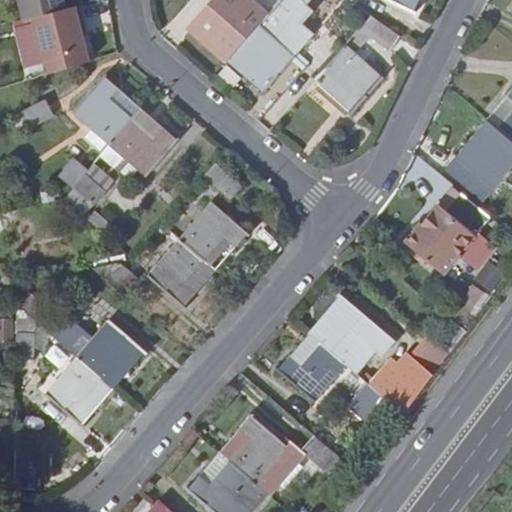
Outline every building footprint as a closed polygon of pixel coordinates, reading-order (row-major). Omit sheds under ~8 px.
[(20,0),(25,19),(35,16),(66,9),(63,0),(20,0)] [(249,0),(215,0),(189,30),(226,61),(266,15),(249,0)] [(266,15),(226,61),(263,93),(312,34),(300,23),(311,10),(304,5),(308,0),(278,0),(279,0),(266,15)] [(391,0),(412,9),(417,0),(391,0)] [(66,9),(35,16),(49,74),(89,61),(83,36),(80,24),(85,23),(80,5),(66,9)] [(370,15),(322,70),(346,91),(337,101),(351,114),(383,78),(353,51),(367,34),(389,49),(399,36),(370,15)] [(109,146),(132,119),(109,98),(116,90),(103,78),(71,114),(109,146)] [(511,101),(511,106),(495,126),(511,139),(511,87),(506,95),(511,101)] [(132,119),(140,110),(116,90),(109,98),(132,119)] [(511,101),(506,95),(486,119),(495,126),(511,106),(511,101)] [(44,100),(18,108),(23,126),(50,119),(44,100)] [(162,129),(140,110),(132,119),(154,138),(162,129)] [(154,138),(132,119),(109,146),(122,157),(145,177),(176,141),(162,129),(154,138)] [(495,126),(486,119),(468,141),(476,148),(495,126)] [(476,148),(468,141),(456,156),(493,187),(511,164),(511,139),(495,126),(476,148)] [(122,157),(109,146),(100,157),(112,168),(122,157)] [(55,177),(71,191),(85,174),(69,160),(55,177)] [(243,186),(216,163),(206,175),(233,199),(243,186)] [(71,191),(64,199),(80,213),(107,182),(91,168),(85,174),(71,191)] [(492,217),(461,191),(445,210),(448,213),(427,235),(419,228),(407,242),(443,274),(492,217)] [(228,241),(236,248),(248,235),(211,204),(180,240),(209,264),(228,241)] [(438,205),(419,228),(427,235),(448,213),(445,210),(438,205)] [(185,308),(197,294),(189,287),(209,264),(180,240),(148,277),(185,308)] [(209,264),(217,271),(236,248),(228,241),(209,264)] [(93,269),(125,295),(138,279),(118,262),(93,269)] [(488,263),(477,281),(491,290),(503,272),(488,263)] [(197,294),(217,271),(209,264),(189,287),(197,294)] [(455,310),(470,321),(489,296),(474,285),(455,310)] [(337,318),(318,340),(347,364),(356,372),(386,336),(342,296),(329,311),(337,318)] [(329,311),(309,333),(318,340),(337,318),(329,311)] [(10,318),(0,319),(0,340),(12,339),(10,318)] [(109,323),(78,359),(108,383),(127,360),(135,368),(146,354),(109,323)] [(18,333),(18,358),(29,359),(30,333),(18,333)] [(318,340),(309,333),(289,356),(297,364),(318,340)] [(297,364),(289,356),(277,370),(315,402),(347,364),(318,340),(297,364)] [(404,413),(433,374),(416,360),(402,349),(371,385),(385,397),(404,413)] [(433,374),(439,366),(422,353),(416,360),(433,374)] [(84,428),(116,389),(108,383),(78,359),(47,396),(84,428)] [(0,411),(0,406),(16,407),(17,387),(1,387),(1,380),(0,379),(0,411)] [(385,397),(371,385),(350,410),(363,422),(385,397)] [(248,439),(229,460),(258,484),(289,448),(253,417),(241,431),(248,439)] [(343,458),(314,434),(301,451),(329,474),(343,458)] [(229,460),(222,455),(202,477),(210,483),(229,460)] [(210,483),(202,477),(189,492),(212,511),(253,511),(269,494),(258,484),(229,460),(210,483)] [(173,511),(161,501),(149,511),(173,511)]
